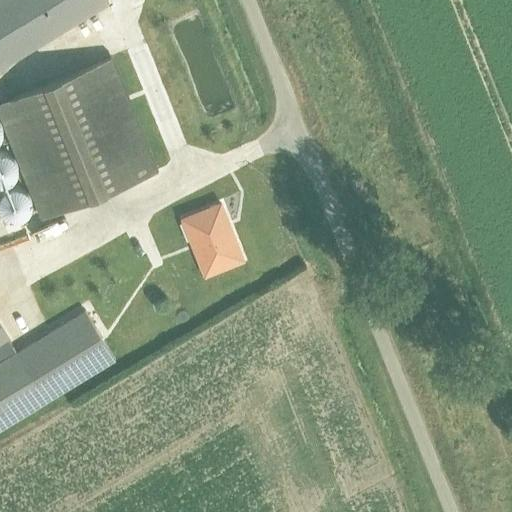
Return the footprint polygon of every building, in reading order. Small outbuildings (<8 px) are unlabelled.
[(0,68),(110,2),(108,0),(0,0),(0,432),(48,403),(116,362),(85,310),(17,352),(0,323),(0,68)] [(0,105),(44,215),(155,170),(110,58),(0,102),(0,105)] [(0,182),(3,183),(6,183),(10,182),(13,180),(16,177),(18,174),(19,170),(20,166),(19,162),(18,159),(16,156),(13,153),(10,151),(6,150),(3,149),(0,149),(0,182)] [(0,197),(0,204),(0,205),(1,208),(3,212),(6,214),(9,216),(13,218),(17,218),(20,218),(24,216),(27,214),(30,212),(32,208),(33,205),(34,201),(33,197),(32,194),(30,190),(27,188),(24,186),(20,184),(17,184),(13,184),(9,186),(6,188),(3,190),(1,194),(0,197)] [(206,275),(244,259),(222,203),(191,215),(206,254),(199,257),(206,275)]
